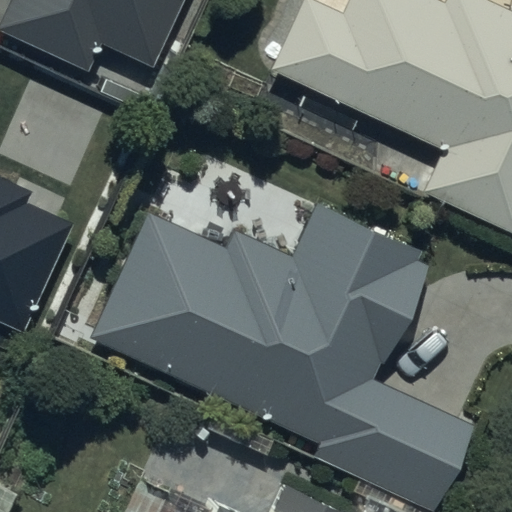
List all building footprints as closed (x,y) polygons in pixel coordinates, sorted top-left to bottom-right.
[(0,0),(0,18),(82,57),(96,28),(146,51),(169,0),(0,0)] [(311,0),(297,0),(266,68),(437,147),(417,191),(511,234),(511,231),(511,13),(481,0),(442,0),(441,4),(432,0),(340,0),(336,11),(311,0)] [(0,309),(18,317),(67,209),(21,188),(26,177),(0,165),(0,309)] [(142,195),(83,323),(316,430),(310,443),(427,497),(467,410),(370,366),(423,251),(410,245),(414,235),(311,188),(286,241),(227,214),(219,231),(142,195)] [(336,511),(283,487),(271,511),(220,511),(208,506),(205,511),(336,511)]
